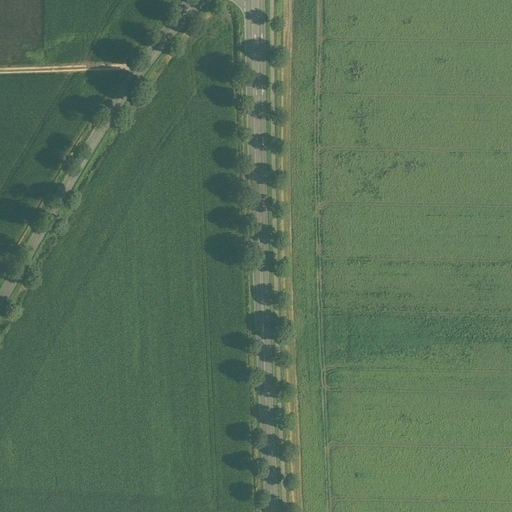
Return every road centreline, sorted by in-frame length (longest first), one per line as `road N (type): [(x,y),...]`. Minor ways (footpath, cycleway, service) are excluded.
road 1 (secondary): [(255,27),(272,511)]
road 2 (secondary): [(192,1),(117,103),(0,305)]
road 3 (track): [(142,69),(0,70)]
